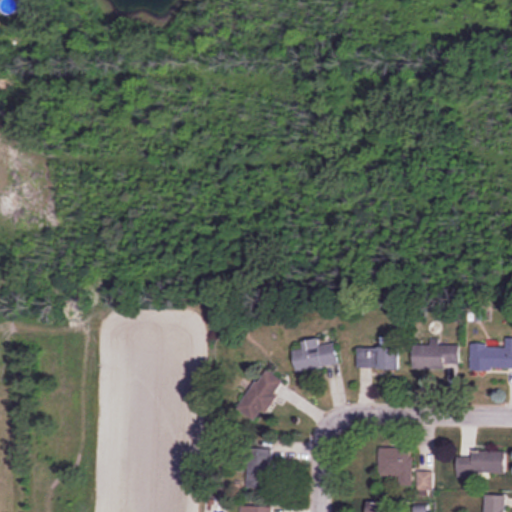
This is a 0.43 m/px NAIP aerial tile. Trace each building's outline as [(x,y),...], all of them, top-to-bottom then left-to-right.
[(297,372),(339,365),(335,343),(321,345),(320,339),(302,341),(303,349),(294,351),(297,372)] [(357,370),(401,370),(401,343),(381,343),(381,348),(357,348),(357,370)] [(511,370),(511,345),(471,345),(471,370),(511,370)] [(414,368),(460,368),(460,346),(414,346),(414,368)] [(237,407),(256,422),(284,384),(266,370),(237,407)] [(274,448),(249,448),(249,487),(274,487),(274,448)] [(400,486),(413,486),(413,450),(379,450),(379,476),(400,476),(400,486)] [(507,451),(473,450),(473,457),(458,457),(458,476),(506,478),(507,451)] [(432,489),(432,472),(418,472),(418,489),(432,489)]
